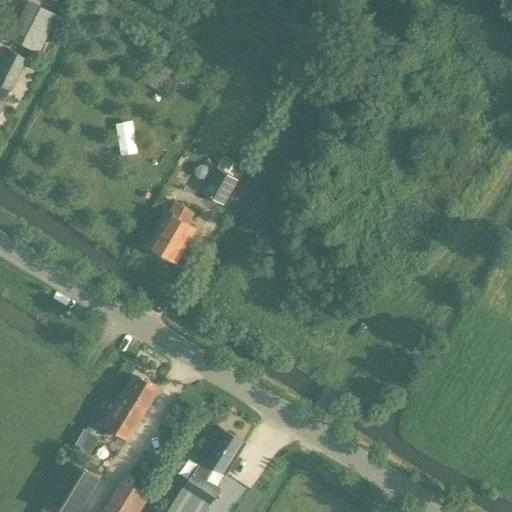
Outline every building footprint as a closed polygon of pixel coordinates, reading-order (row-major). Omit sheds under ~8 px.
[(39,54),(57,17),(28,2),(10,39),(39,54)] [(11,91),(27,59),(9,49),(0,66),(0,111),(5,103),(3,102),(9,90),(11,91)] [(146,84),(164,94),(176,73),(158,63),(146,84)] [(224,205),(238,180),(217,168),(203,192),(224,205)] [(177,263),(196,229),(188,224),(195,213),(175,201),(169,213),(168,212),(148,246),(157,251),(157,255),(165,259),(168,258),(177,263)] [(120,404),(117,402),(103,424),(128,439),(158,389),(137,376),(120,404)] [(226,474),(245,443),(222,429),(195,473),(194,472),(184,487),(183,487),(167,511),(206,511),(221,489),(206,480),(214,466),(226,474)] [(78,511),(99,478),(70,461),(45,502),(62,511),(78,511)] [(125,481),(106,511),(141,511),(151,497),(125,481)]
